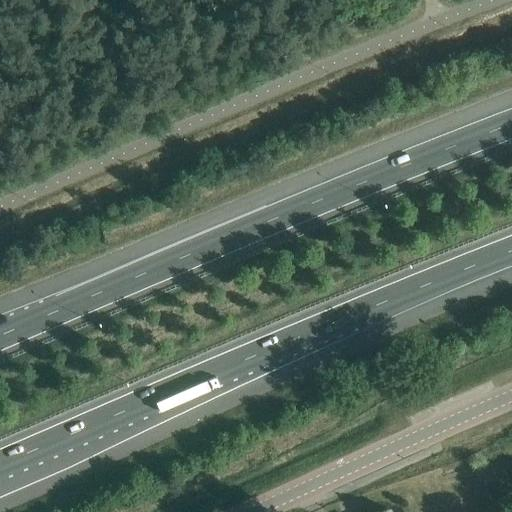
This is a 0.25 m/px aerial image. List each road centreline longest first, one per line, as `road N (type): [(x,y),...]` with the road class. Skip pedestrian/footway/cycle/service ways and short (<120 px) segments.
road 1 (motorway): [(0,466),(511,250)]
road 2 (motorway): [(511,124),(0,334)]
road 3 (unclassified): [(511,395),(253,511)]
